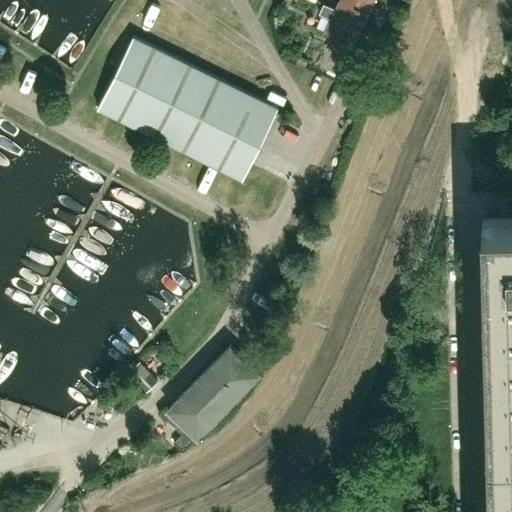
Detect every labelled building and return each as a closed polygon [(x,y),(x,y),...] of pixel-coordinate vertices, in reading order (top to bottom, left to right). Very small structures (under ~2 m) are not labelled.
[(353,44),(368,11),(343,0),(338,0),(335,9),(323,3),(319,12),(331,18),(325,31),(353,44)] [(343,0),(368,11),(372,0),(343,0)] [(133,33),(130,40),(100,101),(243,174),(279,105),(133,33)] [(511,441),(511,211),(486,213),(492,442),(511,441)] [(166,337),(158,349),(176,360),(183,348),(166,337)] [(183,451),(259,373),(230,344),(162,414),(182,433),(174,442),(183,451)] [(122,411),(142,393),(132,383),(113,401),(122,411)] [(511,511),(511,441),(492,442),(493,511),(511,511)]
